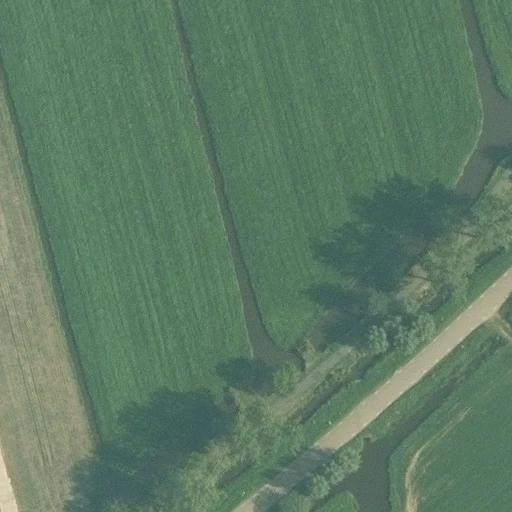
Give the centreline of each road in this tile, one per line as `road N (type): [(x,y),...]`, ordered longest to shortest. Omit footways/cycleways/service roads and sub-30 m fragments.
road 1 (unclassified): [(146,511),(368,328),(461,238),(511,171)]
road 2 (unclassified): [(249,511),(511,279)]
